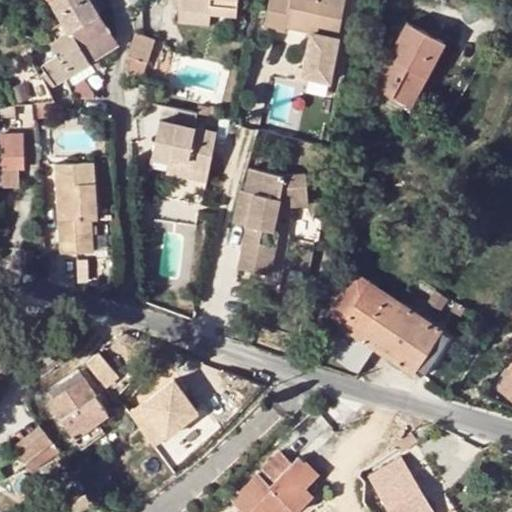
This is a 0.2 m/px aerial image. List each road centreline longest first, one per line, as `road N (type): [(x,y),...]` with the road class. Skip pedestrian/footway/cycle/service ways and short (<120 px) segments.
road 1 (residential): [(109,0),(128,27),(110,84),(132,315)]
road 2 (residential): [(305,371),(511,435)]
road 3 (residential): [(305,371),(273,413),(155,511)]
road 4 (residential): [(132,315),(305,371)]
road 5 (residential): [(0,275),(132,315)]
